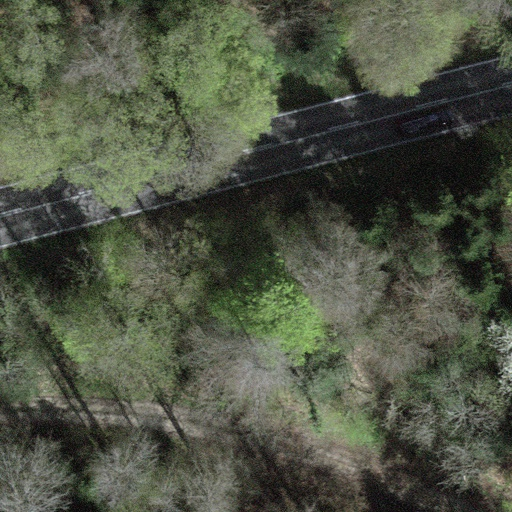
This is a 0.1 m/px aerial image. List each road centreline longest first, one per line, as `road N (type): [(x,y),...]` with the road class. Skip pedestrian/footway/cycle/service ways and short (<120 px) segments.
road 1 (secondary): [(511,84),(0,216)]
road 2 (track): [(472,511),(340,458),(213,422),(73,407),(0,412)]
